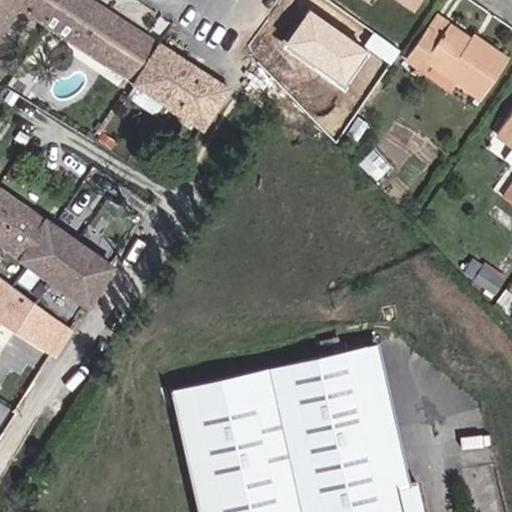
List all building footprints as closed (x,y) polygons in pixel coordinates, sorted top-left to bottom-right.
[(0,0),(0,242),(19,256),(44,219),(0,188),(0,30),(16,5),(43,22),(49,12),(74,28),(68,39),(200,124),(225,87),(91,0),(0,0)] [(447,24),(434,15),(426,28),(439,36),(447,24)] [(447,24),(439,36),(426,28),(407,55),(420,65),(425,57),(480,96),(506,58),(479,39),(476,44),(447,24)] [(511,108),(496,133),(511,144),(511,180),(501,197),(511,204),(511,108)] [(367,171),(373,178),(386,166),(371,149),(365,154),(374,164),(367,171)] [(86,301),(110,265),(44,219),(19,256),(86,301)] [(464,274),(475,288),(489,298),(510,267),(500,259),(488,272),(482,268),(478,274),(470,266),(464,274)] [(0,321),(53,355),(54,353),(71,328),(0,276),(0,321)] [(313,358),(168,390),(195,511),(421,511),(414,479),(395,483),(364,346),(340,352),(336,335),(309,341),(313,358)]
